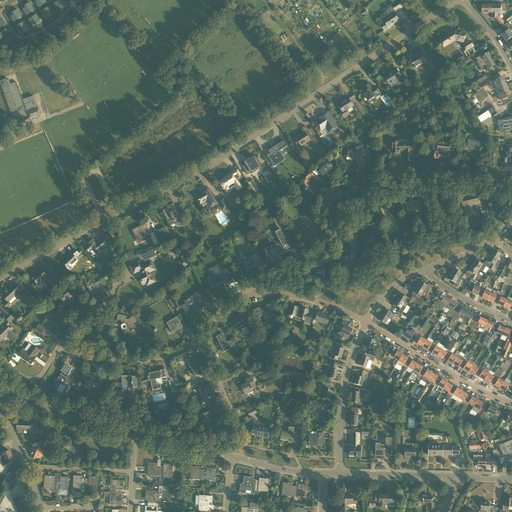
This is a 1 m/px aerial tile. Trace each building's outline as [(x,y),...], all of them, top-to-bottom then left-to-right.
[(59,0),(54,4),(57,9),(59,7),(61,10),(66,6),(61,0),(59,0)] [(403,8),(398,1),(397,0),(391,0),(393,3),(390,5),(395,13),(403,8)] [(25,8),(23,10),(26,15),(34,10),(29,3),(24,6),(25,8)] [(492,11),(492,5),(482,5),(482,13),(492,13),(492,18),(495,18),(495,13),(495,11),(492,11)] [(501,13),(501,5),(492,5),(492,11),(495,11),(495,13),(495,18),(501,25),(505,23),(500,18),(498,18),(498,13),(501,13)] [(47,15),(48,17),(53,14),(49,7),(41,12),(44,17),(47,15)] [(368,14),(365,9),(360,12),(363,17),(368,14)] [(13,15),(10,16),(13,22),(21,17),(17,10),(12,13),(13,15)] [(75,12),(71,16),(75,21),(80,16),(75,12)] [(394,24),(399,21),(393,12),(382,19),(384,22),(380,25),(384,30),(388,28),(387,27),(394,23),(394,24)] [(28,20),(31,25),(34,23),(35,25),(40,22),(36,15),(28,20)] [(67,20),(60,26),(65,31),(72,24),(67,20)] [(504,38),(504,39),(506,42),(511,37),(511,33),(511,32),(511,31),(511,26),(509,22),(505,24),(507,27),(501,31),(504,34),(502,35),(502,36),(503,39),(504,38)] [(23,23),(15,27),(18,33),(21,31),(22,33),(27,30),(23,23)] [(55,27),(50,31),(56,38),(61,34),(55,27)] [(8,32),(6,29),(0,32),(0,39),(0,40),(5,36),(4,35),(8,32)] [(463,42),(465,34),(456,32),(455,30),(440,40),(444,47),(455,40),(463,42)] [(46,35),(39,39),(42,44),(49,41),(46,35)] [(4,46),(9,42),(13,39),(11,36),(2,43),(4,46)] [(34,40),(26,44),(28,50),(37,46),(34,40)] [(466,51),(472,47),(473,46),(470,41),(462,46),(466,51)] [(10,48),(14,54),(22,50),(19,44),(16,46),(16,45),(10,48)] [(424,62),(426,61),(420,52),(416,55),(416,56),(409,60),(412,64),(413,64),(415,67),(419,65),(420,64),(419,63),(423,61),(424,62)] [(488,69),(495,64),(492,59),(488,53),(489,53),(488,52),(485,54),(484,54),(484,55),(482,56),(481,55),(475,59),(481,70),(486,66),(488,69)] [(388,84),(390,86),(397,81),(401,78),(395,69),(391,72),(384,77),(386,80),(385,81),(386,84),(388,84)] [(485,75),(477,80),(478,81),(479,84),(487,79),(485,75)] [(504,80),(502,76),(494,80),(499,92),(497,93),(500,100),(507,97),(506,95),(507,95),(507,94),(510,93),(504,80)] [(23,100),(22,99),(16,82),(11,85),(9,80),(7,80),(6,79),(0,81),(0,83),(11,115),(13,121),(22,118),(23,121),(29,119),(41,115),(38,108),(33,96),(23,100)] [(372,88),(369,85),(363,89),(365,92),(362,93),(365,98),(366,97),(367,100),(374,96),(375,98),(380,94),(375,86),(372,88)] [(349,114),(349,113),(346,110),(353,106),(348,99),(338,105),(341,111),(340,112),(343,118),(349,114)] [(360,115),(362,114),(363,114),(361,111),(362,110),(357,103),(353,105),(360,115)] [(330,118),(327,113),(323,115),(324,116),(315,122),(318,126),(314,129),(320,137),(322,135),(319,131),(321,130),(326,127),(330,132),(337,127),(331,118),(330,118)] [(500,134),(510,131),(509,126),(511,125),(511,117),(497,121),(500,134)] [(313,138),(305,126),(302,128),(303,132),(295,138),(295,137),(294,137),(297,142),(295,143),(296,145),(297,146),(298,147),(299,147),(307,143),(310,143),(313,144),(317,141),(315,137),(313,138)] [(415,137),(415,134),(422,134),(422,127),(415,128),(413,128),(413,130),(411,130),(411,138),(415,137)] [(482,146),(484,134),(480,133),(480,135),(479,135),(478,141),(468,140),(467,147),(478,149),(479,145),(482,146)] [(274,148),(269,151),(273,158),(270,160),(274,166),(275,165),(284,159),(279,151),(287,146),(284,140),(279,144),(279,143),(273,147),(274,148)] [(399,144),(399,142),(390,142),(391,149),(393,149),(393,153),(399,153),(399,151),(400,151),(400,150),(405,150),(406,161),(410,161),(410,150),(411,150),(411,143),(399,144)] [(453,152),(454,145),(449,145),(449,147),(437,146),(437,152),(435,152),(434,158),(438,159),(439,156),(448,158),(448,159),(449,152),(453,152)] [(368,152),(367,148),(356,152),(348,150),(347,156),(347,157),(352,159),(352,157),(354,157),(361,175),(356,177),(358,184),(367,181),(364,174),(367,173),(365,166),(367,165),(363,155),(364,155),(363,153),(365,152),(366,154),(369,153),(368,152)] [(255,158),(255,157),(245,163),(246,164),(242,167),(248,175),(251,173),(261,166),(260,165),(261,165),(261,164),(262,163),(262,162),(262,161),(262,160),(262,159),(261,159),(260,158),(259,157),(257,157),(255,158)] [(242,187),(238,181),(242,178),(237,170),(227,176),(227,177),(219,182),(224,189),(225,189),(226,191),(235,186),(237,190),(242,187)] [(252,191),(258,188),(253,180),(247,183),(252,191)] [(326,203),(327,203),(328,203),(329,203),(330,204),(336,199),(337,201),(344,195),(340,189),(336,193),(332,187),(323,193),(326,199),(325,200),(325,201),(325,202),(326,202),(326,203)] [(217,204),(208,188),(203,191),(204,193),(196,197),(200,204),(206,201),(210,208),(217,204)] [(444,198),(443,192),(441,193),(441,196),(434,197),(437,211),(445,210),(446,213),(452,211),(450,201),(453,201),(452,196),(444,198)] [(229,207),(223,198),(217,202),(223,211),(229,207)] [(478,209),(477,204),(480,203),(479,198),(462,202),(465,217),(471,215),(482,213),(483,213),(482,211),(481,208),(478,209)] [(412,202),(411,199),(408,200),(409,202),(405,203),(407,211),(411,210),(412,211),(423,208),(422,203),(420,204),(419,200),(412,202)] [(173,221),(178,219),(176,215),(179,214),(179,215),(184,213),(180,205),(175,208),(173,204),(169,206),(170,207),(163,211),(168,220),(167,220),(169,225),(170,224),(170,225),(175,223),(173,221)] [(318,227),(307,213),(303,216),(306,220),(305,220),(299,226),(304,232),(311,226),(314,230),(318,227)] [(379,233),(374,223),(375,223),(379,221),(376,214),(370,217),(374,223),(371,225),(370,224),(369,225),(361,229),(362,230),(363,231),(360,233),(363,237),(364,240),(368,238),(369,239),(380,233),(379,233)] [(280,216),(273,219),(278,228),(284,225),(280,216)] [(402,232),(409,231),(407,223),(401,225),(402,232)] [(140,240),(150,235),(145,224),(135,229),(140,240)] [(154,233),(156,237),(159,243),(172,239),(165,227),(154,233)] [(269,254),(271,258),(287,250),(286,248),(289,247),(280,229),(275,231),(282,246),(272,250),(270,245),(264,249),(267,255),(269,254)] [(404,244),(401,232),(397,233),(398,239),(394,239),(394,241),(390,242),(392,249),(396,248),(396,249),(403,248),(402,244),(404,244)] [(101,249),(107,243),(105,241),(109,238),(106,234),(99,240),(100,241),(96,244),(92,240),(88,244),(88,245),(85,248),(91,255),(95,252),(97,254),(101,250),(101,249)] [(68,269),(77,260),(75,258),(79,254),(74,249),(67,256),(68,257),(62,263),(65,266),(65,267),(66,268),(66,267),(68,269)] [(153,249),(138,255),(141,260),(143,259),(144,261),(156,255),(153,249)] [(355,258),(355,260),(357,265),(363,263),(359,250),(354,251),(354,250),(348,252),(347,251),(346,251),(343,252),(343,254),(337,256),(342,268),(349,266),(347,261),(355,258)] [(499,261),(503,256),(494,250),(490,256),(497,260),(499,261)] [(128,257),(131,263),(137,260),(134,254),(128,257)] [(254,266),(260,263),(256,255),(250,258),(238,265),(239,269),(242,274),(243,275),(244,275),(246,275),(247,274),(247,272),(247,271),(246,269),(254,265),(254,266)] [(497,260),(490,256),(487,260),(487,259),(485,263),(484,262),(494,268),(496,269),(498,266),(495,264),(497,260)] [(184,258),(179,262),(182,267),(188,264),(184,258)] [(96,263),(98,265),(100,268),(107,265),(105,260),(96,263)] [(482,264),(476,260),(472,266),(482,272),(486,266),(493,271),(494,268),(484,262),(482,264)] [(155,270),(151,261),(141,265),(140,262),(130,267),(134,274),(140,270),(142,275),(139,277),(142,284),(145,283),(147,286),(156,282),(153,275),(155,274),(153,271),(155,270)] [(498,280),(499,281),(504,283),(511,286),(511,275),(511,261),(508,267),(511,269),(506,277),(504,276),(505,274),(502,272),(497,280),(498,280)] [(224,277),(219,269),(218,265),(210,269),(217,284),(226,279),(229,285),(233,283),(229,275),(224,277)] [(328,278),(328,265),(322,266),(322,267),(321,267),(320,267),(320,268),(313,268),(312,271),(307,271),(307,276),(312,277),(312,275),(323,276),(323,278),(328,278)] [(482,272),(472,266),(470,270),(468,269),(465,272),(471,276),(470,278),(475,281),(476,279),(479,280),(481,276),(479,275),(477,273),(479,270),(482,272)] [(53,280),(48,275),(42,268),(39,271),(39,272),(33,278),(32,278),(32,279),(38,285),(43,280),(47,285),(53,280)] [(461,280),(462,280),(461,280),(464,274),(455,269),(451,274),(461,280)] [(457,288),(461,280),(451,274),(448,279),(455,283),(453,285),(457,288)] [(84,275),(81,276),(71,281),(72,283),(82,279),(85,278),(84,275)] [(65,282),(60,278),(56,282),(60,286),(65,282)] [(94,283),(93,279),(88,281),(88,283),(86,284),(87,287),(90,285),(92,290),(89,291),(91,295),(92,295),(94,299),(99,297),(103,296),(101,290),(99,291),(98,288),(102,286),(99,280),(99,281),(94,283)] [(427,286),(420,282),(417,287),(428,294),(431,288),(430,288),(431,286),(428,284),(427,286)] [(481,292),(485,284),(484,283),(482,282),(479,288),(474,286),(471,293),(477,295),(479,291),(481,292)] [(487,300),(492,289),(487,287),(488,285),(486,284),(485,284),(481,292),(483,293),(482,297),(487,300)] [(23,295),(20,291),(14,285),(7,292),(6,291),(6,292),(2,296),(6,301),(2,305),(6,309),(11,305),(9,302),(15,296),(18,300),(23,295)] [(421,305),(428,294),(417,287),(414,292),(421,296),(417,303),(421,305)] [(497,291),(492,289),(487,300),(493,302),(495,298),(497,299),(500,292),(497,290),(497,291)] [(30,300),(34,297),(27,290),(24,293),(30,300)] [(66,315),(77,308),(77,307),(79,305),(75,299),(77,299),(71,291),(60,298),(66,306),(62,309),(66,315)] [(211,307),(200,291),(192,296),(194,299),(188,304),(187,302),(181,306),(189,317),(193,314),(200,309),(201,309),(205,306),(208,310),(211,307)] [(503,307),(506,300),(502,297),(503,293),(500,292),(497,299),(499,300),(498,304),(503,307)] [(407,298),(400,294),(397,299),(407,305),(411,299),(408,297),(407,298)] [(441,301),(438,300),(434,306),(440,310),(443,305),(446,307),(450,300),(444,296),(441,301)] [(400,308),(398,312),(402,315),(404,312),(403,312),(407,305),(397,299),(394,304),(400,308)] [(447,314),(453,317),(456,312),(453,310),(457,304),(450,300),(446,307),(446,308),(449,310),(447,314)] [(511,305),(511,301),(511,302),(506,300),(503,307),(509,309),(511,305)] [(262,314),(272,308),(273,308),(270,303),(260,309),(259,308),(253,311),(256,318),(263,314),(262,314)] [(309,326),(311,321),(312,317),(311,317),(312,316),(308,315),(309,313),(307,312),(308,310),(301,308),(301,310),(297,309),(297,307),(292,305),(291,307),(289,307),(287,315),(289,315),(288,318),(292,319),(293,316),(305,320),(304,324),(309,326)] [(463,320),(468,311),(462,307),(458,313),(456,312),(453,317),(451,319),(451,321),(454,323),(456,319),(458,320),(459,318),(463,320)] [(388,319),(392,313),(385,309),(382,315),(388,319)] [(57,328),(55,327),(60,320),(48,311),(44,317),(49,320),(44,328),(39,324),(35,330),(37,331),(39,329),(44,332),(46,329),(52,334),(57,328)] [(472,320),(475,315),(468,311),(463,320),(465,316),(469,318),(467,322),(469,323),(467,326),(471,328),(475,321),(472,320)] [(9,323),(14,317),(9,313),(8,313),(6,315),(6,316),(4,318),(9,323)] [(326,327),(327,324),(330,317),(318,313),(315,320),(323,323),(322,326),(326,327)] [(127,320),(126,319),(127,316),(118,314),(115,325),(121,326),(121,328),(123,330),(125,329),(129,337),(139,331),(133,322),(136,321),(133,316),(127,320)] [(238,331),(249,325),(244,315),(233,321),(238,331)] [(385,324),(388,319),(382,315),(378,320),(385,324)] [(172,333),(183,327),(177,317),(166,323),(172,333)] [(483,330),(487,320),(480,317),(478,323),(475,321),(471,328),(475,330),(476,327),(483,330)] [(489,333),(494,323),(487,320),(483,330),(486,331),(489,333)] [(349,324),(343,321),(343,322),(340,321),(339,324),(341,325),(341,326),(343,327),(340,334),(339,333),(338,336),(342,338),(343,337),(347,339),(349,335),(350,336),(351,332),(350,332),(352,329),(347,327),(349,324)] [(18,338),(11,331),(5,324),(0,329),(0,340),(1,342),(7,336),(13,342),(18,338)] [(419,331),(422,326),(418,324),(416,328),(408,326),(406,330),(407,331),(404,336),(410,340),(415,331),(418,333),(419,331)] [(495,328),(491,338),(493,339),(494,336),(495,337),(497,333),(502,335),(505,328),(505,327),(502,326),(502,327),(499,325),(497,329),(495,328)] [(446,327),(443,332),(447,335),(451,330),(446,327)] [(505,350),(511,335),(509,334),(511,330),(505,328),(502,335),(506,337),(502,348),(505,350)] [(422,347),(426,340),(421,337),(423,334),(419,331),(418,333),(415,337),(419,340),(417,344),(422,347)] [(224,352),(230,349),(223,334),(216,337),(224,352)] [(489,342),(491,338),(486,335),(483,343),(488,345),(489,342)] [(511,335),(505,350),(502,357),(505,358),(511,343),(511,341),(511,339),(511,335)] [(378,346),(380,340),(375,337),(373,340),(369,338),(366,347),(371,349),(373,344),(375,344),(378,346)] [(433,342),(432,343),(427,340),(426,340),(422,347),(427,350),(430,347),(432,348),(435,343),(433,342)] [(437,356),(441,349),(443,346),(438,343),(439,341),(437,340),(435,343),(432,348),(434,349),(432,353),(437,356)] [(343,349),(334,346),(335,343),(330,342),(327,341),(326,346),(332,347),(332,348),(332,349),(336,350),(335,351),(333,351),(331,358),(337,360),(338,357),(341,358),(343,349)] [(46,344),(42,349),(47,353),(52,348),(46,344)] [(33,358),(39,350),(32,345),(27,352),(23,349),(18,355),(31,364),(34,359),(33,358)] [(449,348),(447,353),(443,350),(441,349),(437,356),(442,360),(445,355),(448,356),(450,351),(451,350),(449,348)] [(396,364),(403,354),(397,351),(395,355),(391,352),(388,356),(392,359),(393,358),(396,359),(394,362),(393,363),(393,367),(394,368),(396,364)] [(457,357),(459,355),(460,353),(457,351),(454,356),(452,354),(453,353),(450,351),(448,356),(450,357),(447,361),(453,364),(457,357)] [(466,359),(470,353),(466,351),(463,357),(459,355),(457,357),(453,364),(458,368),(461,363),(463,364),(466,359)] [(374,362),(375,356),(365,352),(364,356),(363,356),(360,365),(370,369),(372,361),(374,362)] [(463,369),(468,372),(474,364),(474,363),(470,360),(473,355),(470,353),(466,359),(463,364),(465,365),(463,369)] [(405,367),(408,363),(406,361),(408,358),(403,354),(396,364),(401,367),(402,365),(405,367)] [(198,367),(193,355),(190,356),(189,356),(189,357),(187,358),(192,370),(195,377),(203,373),(200,367),(198,367)] [(403,369),(400,375),(403,377),(406,371),(408,367),(413,370),(417,364),(412,360),(410,364),(408,363),(405,367),(403,369)] [(479,367),(477,366),(474,364),(468,372),(474,376),(477,371),(479,372),(484,364),(485,363),(483,362),(482,361),(479,367)] [(336,379),(337,376),(336,375),(337,370),(335,370),(336,365),(330,363),(327,377),(335,379),(336,379)] [(54,385),(58,387),(55,392),(62,397),(68,385),(65,383),(69,376),(68,375),(72,369),(64,364),(60,371),(62,372),(61,375),(60,374),(57,380),(55,379),(53,382),(55,383),(54,385)] [(415,378),(417,380),(423,372),(421,371),(423,367),(417,364),(413,370),(411,374),(410,375),(411,375),(409,378),(414,381),(415,378)] [(479,377),(484,380),(488,374),(490,371),(490,370),(486,367),(487,365),(484,364),(479,372),(481,373),(479,377)] [(166,377),(164,370),(160,370),(160,371),(156,372),(156,371),(155,372),(149,373),(150,377),(148,377),(148,381),(150,380),(152,390),(161,388),(160,384),(162,384),(161,378),(166,377)] [(366,381),(368,375),(369,372),(363,370),(361,377),(356,376),(354,384),(364,387),(365,383),(366,381)] [(428,380),(432,373),(427,370),(425,373),(423,372),(417,380),(420,381),(421,380),(426,383),(427,382),(428,380)] [(496,370),(493,376),(488,374),(484,380),(489,384),(492,379),(494,380),(499,372),(496,370)] [(99,385),(101,378),(90,375),(91,373),(86,372),(83,388),(90,390),(92,383),(99,385)] [(499,378),(502,373),(500,372),(499,372),(494,380),(497,381),(494,385),(500,388),(504,382),(499,378)] [(394,384),(397,380),(400,375),(397,373),(391,382),(394,384)] [(435,386),(437,381),(435,380),(438,376),(432,373),(428,380),(427,382),(432,385),(435,386)] [(127,380),(127,376),(122,376),(122,383),(117,383),(118,392),(123,392),(123,390),(127,390),(126,388),(137,387),(137,376),(132,377),(132,379),(127,380)] [(245,394),(253,391),(251,388),(256,387),(251,377),(245,379),(247,383),(241,386),(245,394)] [(443,389),(447,382),(442,379),(440,383),(437,381),(435,386),(432,390),(435,392),(436,390),(441,393),(443,389)] [(448,398),(449,395),(452,391),(450,389),(452,386),(447,382),(443,389),(448,392),(445,397),(448,398)] [(511,384),(510,384),(509,385),(504,382),(500,388),(505,392),(507,393),(511,395),(511,393),(511,384)] [(330,384),(322,383),(322,385),(321,389),(324,389),(323,399),(330,400),(331,395),(333,395),(333,391),(330,391),(330,384)] [(212,396),(209,391),(210,390),(208,385),(198,389),(206,406),(213,403),(213,402),(216,400),(213,395),(212,396)] [(458,398),(462,391),(457,388),(454,392),(452,391),(449,395),(452,397),(453,395),(458,398)] [(183,399),(189,397),(186,389),(180,391),(183,399)] [(369,395),(369,391),(359,389),(359,392),(353,392),(352,402),(356,403),(356,404),(359,404),(359,399),(364,400),(365,395),(369,395)] [(418,402),(423,396),(425,393),(422,391),(416,400),(414,402),(421,407),(422,405),(418,402)] [(464,405),(467,399),(465,398),(468,394),(462,391),(458,398),(457,401),(461,403),(464,405)] [(473,406),(478,400),(472,396),(470,401),(467,399),(464,405),(463,407),(466,409),(469,404),(473,406)] [(480,412),(483,408),(481,407),(483,403),(478,400),(473,406),(471,410),(477,413),(478,411),(480,412)] [(490,406),(487,412),(489,413),(494,415),(495,413),(499,415),(501,411),(497,409),(490,406)] [(249,417),(257,413),(255,408),(247,412),(249,417)] [(219,415),(218,412),(217,409),(204,414),(206,420),(212,418),(215,427),(225,424),(221,414),(219,415)] [(34,430),(34,428),(34,423),(16,422),(16,429),(17,429),(17,433),(22,433),(22,430),(34,430)] [(270,429),(259,426),(253,425),(249,424),(248,431),(252,432),(252,434),(260,435),(260,437),(268,438),(270,429)] [(293,433),(294,427),(289,426),(288,432),(281,431),(280,440),(291,441),(291,442),(292,442),(292,443),(296,444),(298,433),(293,433)] [(486,434),(485,431),(477,433),(479,441),(488,438),(487,434),(486,434)] [(322,446),(323,434),(318,433),(318,436),(309,435),(308,445),(322,446)] [(390,450),(390,444),(391,438),(385,438),(385,445),(380,445),(380,444),(376,444),(375,456),(384,456),(384,450),(390,450)] [(511,439),(501,444),(503,449),(505,448),(507,454),(511,452),(511,439)] [(415,448),(415,444),(405,444),(405,448),(404,457),(415,457),(416,448),(415,448)] [(43,456),(42,451),(39,445),(29,449),(30,453),(31,453),(33,459),(37,457),(37,458),(43,456)] [(76,455),(75,445),(67,446),(68,456),(76,455)] [(3,466),(10,463),(9,460),(12,458),(9,451),(8,451),(6,449),(2,446),(0,449),(0,460),(3,466)] [(360,458),(360,446),(359,446),(353,446),(350,446),(350,454),(356,454),(356,456),(356,458),(360,458)] [(452,447),(442,447),(442,446),(428,446),(427,455),(442,456),(442,454),(452,454),(452,455),(459,455),(459,447),(452,447)] [(485,465),(485,459),(483,459),(483,455),(473,455),(473,460),(478,460),(478,465),(485,465)] [(12,466),(1,485),(6,488),(17,470),(15,465),(14,462),(12,466)] [(159,476),(160,466),(157,466),(158,463),(148,462),(147,475),(150,476),(156,476),(159,476)] [(172,478),(173,465),(164,464),(163,466),(160,466),(159,476),(159,481),(159,484),(159,486),(162,486),(163,477),(169,477),(172,478)] [(202,480),(203,470),(200,469),(200,467),(191,466),(190,479),(202,480)] [(215,481),(216,468),(206,467),(206,470),(203,470),(202,480),(215,481)] [(85,492),(86,479),(83,479),(83,476),(73,475),(73,488),(82,489),(82,492),(85,492)] [(56,489),(57,479),(54,479),(54,476),(45,476),(44,489),(56,489)] [(97,490),(98,477),(89,476),(89,479),(86,479),(85,492),(85,489),(97,490)] [(255,491),(256,480),(253,480),(253,477),(244,476),(242,489),(255,491)] [(69,490),(69,477),(60,477),(60,479),(57,479),(56,489),(56,495),(59,496),(59,490),(69,490)] [(267,492),(268,479),(259,478),(259,480),(256,480),(255,491),(254,493),(254,496),(257,496),(257,494),(258,491),(267,492)] [(123,490),(124,481),(111,480),(110,492),(120,493),(121,490),(123,490)] [(294,497),(295,486),(292,486),(292,484),(283,483),(282,496),(294,497)] [(306,498),(308,485),(298,484),(298,487),(295,486),(294,497),(306,498)] [(158,504),(159,491),(146,491),(145,500),(148,500),(148,503),(158,504)] [(120,493),(110,492),(103,492),(103,495),(104,495),(104,497),(107,497),(108,495),(110,495),(109,504),(122,505),(123,496),(120,496),(120,493)] [(434,510),(434,503),(432,503),(432,497),(431,497),(431,495),(428,495),(429,494),(420,494),(420,500),(422,500),(422,503),(428,503),(428,510),(434,510)] [(23,495),(13,498),(18,511),(24,511),(26,511),(22,502),(25,501),(23,495)] [(342,501),(340,501),(340,508),(342,508),(342,509),(347,509),(347,503),(356,504),(356,498),(352,498),(352,495),(345,495),(345,501),(342,501)] [(375,495),(375,501),(379,501),(379,507),(385,507),(385,503),(391,503),(395,503),(396,503),(396,499),(393,499),(393,495),(375,495)] [(212,496),(200,496),(196,496),(196,505),(199,505),(199,511),(213,511),(214,505),(212,505),(212,496)] [(511,498),(510,498),(510,499),(507,498),(506,503),(506,502),(506,506),(502,506),(501,511),(505,511),(506,511),(507,511),(508,511),(509,507),(511,507),(511,498)] [(486,511),(497,511),(498,508),(494,508),(494,506),(490,506),(490,503),(482,502),(482,503),(480,503),(480,506),(481,506),(481,510),(487,510),(486,511)] [(157,511),(158,504),(148,503),(147,506),(145,506),(144,511),(157,511)] [(256,506),(255,505),(255,504),(254,504),(253,503),(251,503),(250,503),(249,503),(248,504),(247,504),(246,506),(246,507),(246,508),(241,507),(240,511),(253,511),(254,509),(257,510),(257,509),(257,508),(257,507),(257,506),(256,506)]
